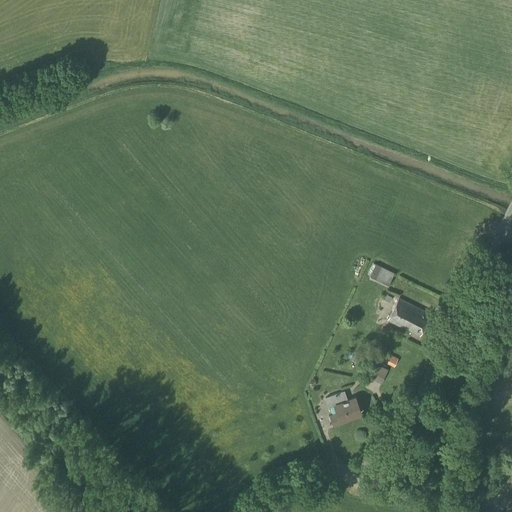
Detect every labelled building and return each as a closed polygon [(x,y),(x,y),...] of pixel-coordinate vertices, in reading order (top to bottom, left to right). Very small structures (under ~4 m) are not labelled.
[(387,287),(394,273),(376,264),(368,278),(387,287)] [(420,336),(430,313),(398,298),(387,320),(420,336)] [(394,367),(398,359),(384,352),(380,360),(394,367)] [(380,384),(387,370),(371,362),(364,376),(380,384)] [(347,400),(344,391),(325,398),(329,408),(335,406),(337,414),(330,416),(333,425),(340,422),(349,419),(349,418),(361,413),(355,397),(347,400)]
